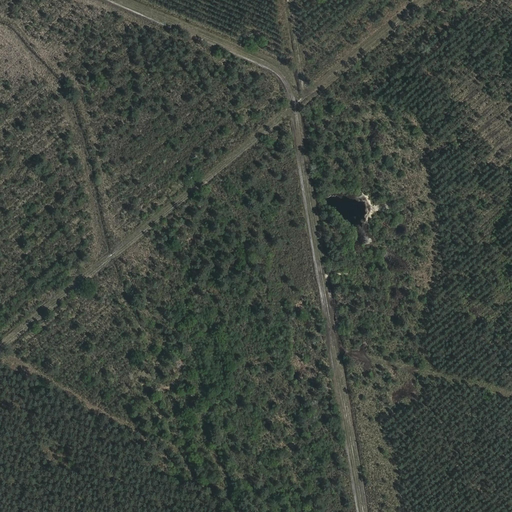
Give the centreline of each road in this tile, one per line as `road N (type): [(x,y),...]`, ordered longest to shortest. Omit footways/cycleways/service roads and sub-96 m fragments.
road 1 (track): [(0,343),(414,0)]
road 2 (track): [(330,511),(266,122)]
road 3 (track): [(293,100),(281,69),(111,0)]
